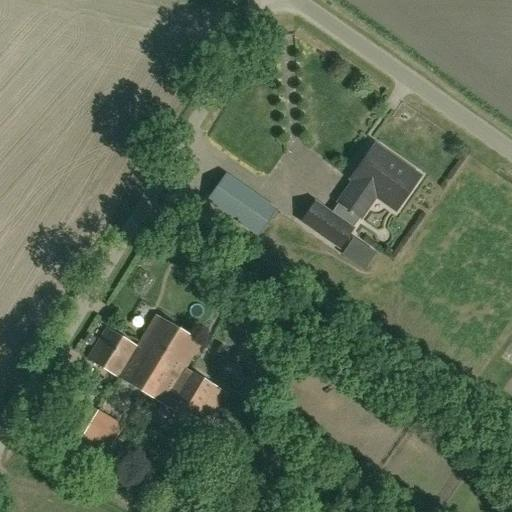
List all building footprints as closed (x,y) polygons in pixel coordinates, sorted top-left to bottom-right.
[(351,178),(357,182),(333,215),(314,202),(302,220),(320,233),(319,234),(337,247),(375,195),(395,209),(418,177),(399,162),(398,163),(375,145),(351,178)] [(227,176),(209,202),(256,235),(274,209),(227,176)] [(341,256),(363,271),(375,253),(353,238),(341,256)] [(207,432),(229,396),(186,370),(202,343),(156,315),(137,347),(106,328),(87,359),(207,432)] [(105,455),(119,431),(70,402),(56,427),(105,455)]
